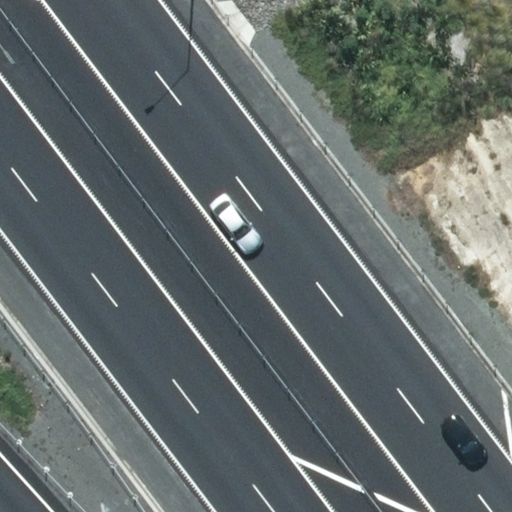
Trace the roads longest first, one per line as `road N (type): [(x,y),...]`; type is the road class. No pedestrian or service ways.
road 1 (motorway): [(102,0),(489,511)]
road 2 (motorway): [(281,511),(0,143)]
